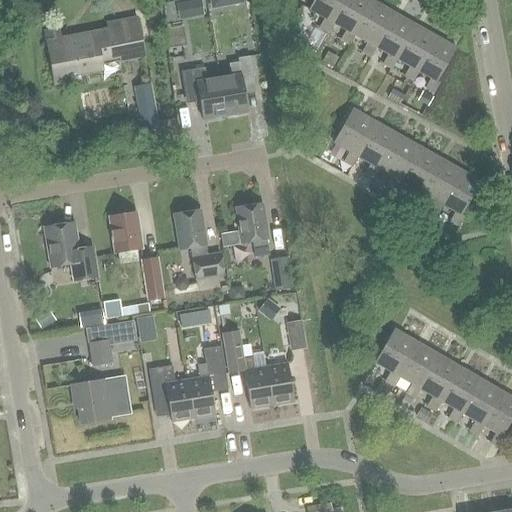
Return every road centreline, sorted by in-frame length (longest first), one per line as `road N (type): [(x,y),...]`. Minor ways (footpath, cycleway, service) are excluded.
road 1 (unclassified): [(180,481),(312,459),(378,487),(415,490),(511,473)]
road 2 (residential): [(0,201),(264,158)]
road 3 (unclassified): [(34,511),(0,304)]
road 4 (unclassified): [(511,160),(482,0)]
road 5 (unclassified): [(34,511),(52,500),(180,481)]
